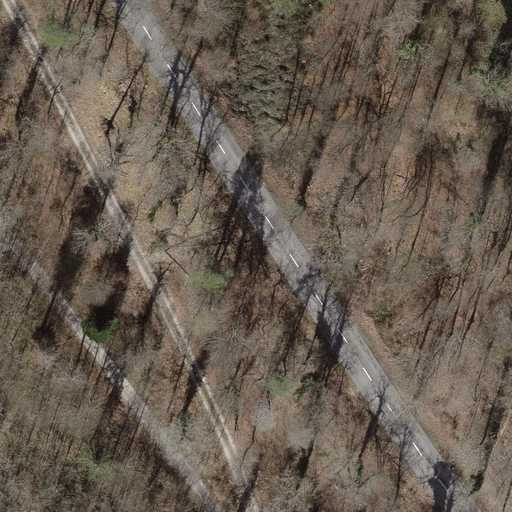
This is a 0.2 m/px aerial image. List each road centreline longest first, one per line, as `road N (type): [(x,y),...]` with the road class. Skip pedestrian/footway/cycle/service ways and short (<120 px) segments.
road 1 (tertiary): [(464,511),(129,0)]
road 2 (track): [(7,0),(167,305),(251,511)]
road 3 (track): [(219,511),(0,225)]
